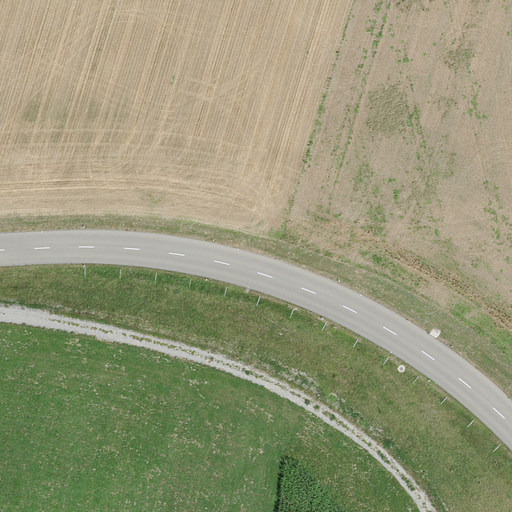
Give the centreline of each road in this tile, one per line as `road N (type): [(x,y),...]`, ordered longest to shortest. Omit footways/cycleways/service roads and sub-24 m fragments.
road 1 (tertiary): [(0,248),(160,246),(338,297),(471,387),(511,432)]
road 2 (track): [(427,511),(397,467),(316,406),(227,363),(0,315)]
